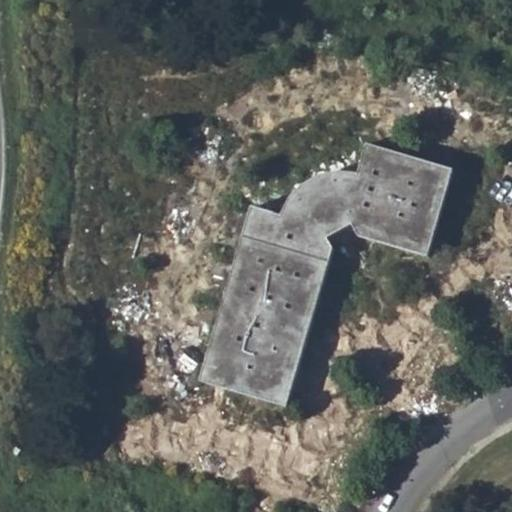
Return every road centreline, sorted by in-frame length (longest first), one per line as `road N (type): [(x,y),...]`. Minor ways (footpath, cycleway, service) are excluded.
road 1 (unknown): [(356,511),(171,447),(157,430),(161,367),(220,173),(248,131),(298,103),(339,97),(384,101),(511,138)]
road 2 (unknown): [(439,446),(350,261)]
road 3 (residential): [(387,511),(439,446),(511,396)]
